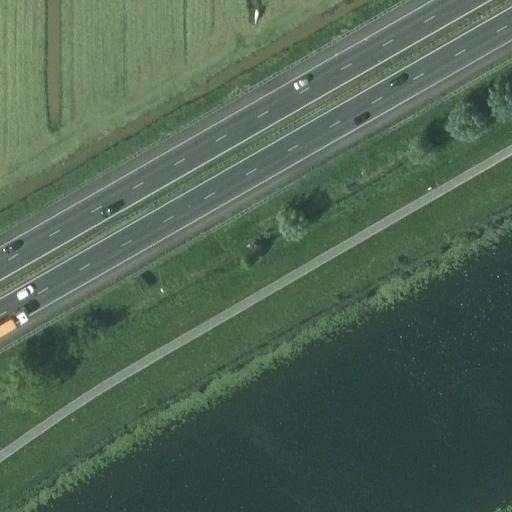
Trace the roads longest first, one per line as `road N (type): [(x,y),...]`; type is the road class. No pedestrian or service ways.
road 1 (motorway): [(0,314),(511,22)]
road 2 (motorway): [(461,0),(0,263)]
